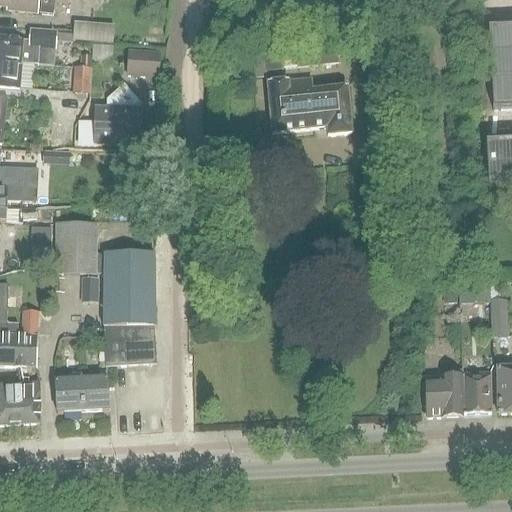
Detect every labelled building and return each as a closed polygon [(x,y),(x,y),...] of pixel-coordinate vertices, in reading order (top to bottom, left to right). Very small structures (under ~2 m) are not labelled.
[(0,0),(0,9),(7,10),(7,14),(27,16),(38,17),(38,16),(53,17),(54,0),(0,0)] [(112,24),(75,26),(76,42),(100,40),(100,33),(113,32),(112,24)] [(5,65),(21,66),(33,66),(38,67),(39,52),(55,53),(56,43),(73,44),(74,36),(56,35),(29,33),(29,41),(24,41),(0,39),(0,62),(5,63),(5,65)] [(481,38),(481,79),(504,79),(505,38),(481,38)] [(337,49),(295,53),(297,70),(339,66),(337,49)] [(267,73),(283,71),(281,54),(253,57),(255,80),(267,78),(267,73)] [(128,56),(128,80),(157,80),(158,56),(128,56)] [(80,57),(80,69),(91,70),(92,57),(80,57)] [(5,63),(0,62),(0,90),(18,91),(21,66),(5,65),(5,63)] [(91,70),(80,69),(80,70),(73,70),(72,94),(90,95),(91,70)] [(481,79),(480,120),(504,120),(504,79),(481,79)] [(310,82),(267,86),(272,137),(327,132),(327,139),(351,137),(347,90),(311,94),(310,82)] [(95,112),(95,129),(81,129),(81,149),(95,149),(95,148),(140,148),(141,112),(139,112),(139,108),(128,95),(116,105),(116,112),(95,112)] [(511,143),(485,145),(488,192),(511,190),(511,143)] [(0,191),(0,213),(8,213),(9,211),(6,211),(6,204),(21,205),(21,192),(0,191)] [(387,209),(358,212),(364,281),(394,278),(387,209)] [(0,230),(8,231),(8,227),(23,229),(23,223),(35,223),(36,215),(8,214),(8,213),(0,213),(0,230)] [(104,277),(106,370),(156,366),(154,329),(156,329),(154,256),(96,257),(97,229),(56,228),(55,276),(104,277)] [(97,281),(81,281),(81,305),(96,305),(97,281)] [(488,304),(488,285),(457,286),(458,305),(488,304)] [(0,335),(17,336),(17,325),(6,325),(7,287),(0,286),(0,335)] [(456,305),(455,292),(442,292),(443,301),(447,305),(456,305)] [(507,302),(499,302),(490,302),(491,339),(508,339),(507,302)] [(219,319),(240,320),(240,309),(220,308),(219,319)] [(0,370),(37,372),(38,315),(22,314),(21,338),(0,337),(0,370)] [(511,372),(496,373),(498,416),(498,418),(511,417),(511,372)] [(466,418),(491,416),(489,375),(464,377),(464,380),(466,418)] [(425,381),(427,421),(427,422),(463,420),(463,418),(466,418),(464,380),(425,381)] [(109,414),(107,381),(81,382),(83,415),(109,414)] [(83,415),(81,382),(55,383),(57,417),(83,415)] [(0,429),(22,428),(20,387),(0,387),(0,429)] [(40,387),(20,387),(22,428),(39,427),(40,387)]
